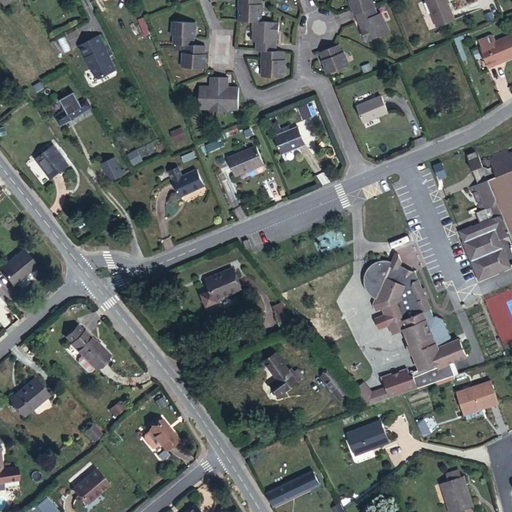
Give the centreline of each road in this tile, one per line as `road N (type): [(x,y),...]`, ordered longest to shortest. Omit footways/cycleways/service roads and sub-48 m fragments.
road 1 (residential): [(130,270),(160,267),(363,181)]
road 2 (tertiary): [(99,290),(227,456)]
road 3 (residential): [(212,0),(255,101),(306,80)]
road 4 (residential): [(363,181),(511,112)]
road 5 (tertiary): [(0,165),(81,267)]
road 6 (residential): [(306,80),(326,88),(363,181)]
